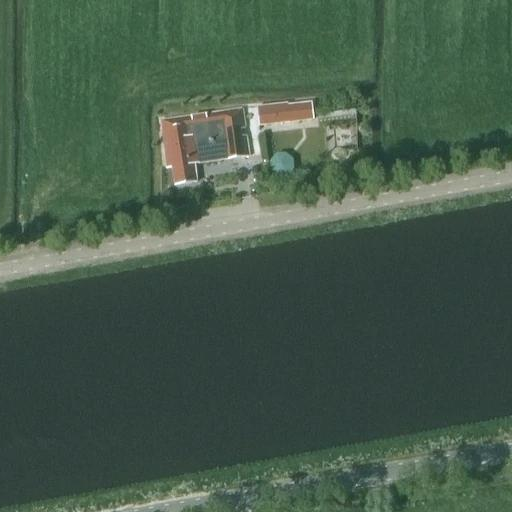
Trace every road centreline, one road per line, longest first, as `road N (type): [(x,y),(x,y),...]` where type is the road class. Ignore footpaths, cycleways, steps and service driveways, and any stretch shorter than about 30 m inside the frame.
road 1 (tertiary): [(0,266),(511,173)]
road 2 (tertiary): [(168,511),(511,448)]
